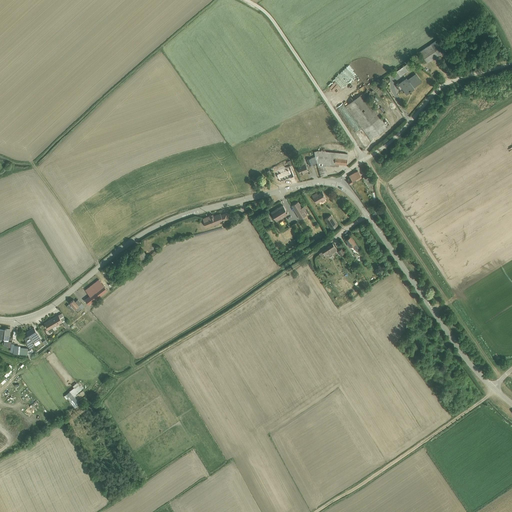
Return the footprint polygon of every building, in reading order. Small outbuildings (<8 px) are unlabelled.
[(437,41),(418,53),(425,64),(427,63),(445,52),(437,41)] [(407,64),(397,71),(400,77),(410,69),(407,64)] [(399,84),(396,86),(400,91),(403,89),(407,94),(414,89),(413,88),(421,82),(416,74),(407,80),(406,78),(398,84),(399,84)] [(363,93),(345,107),(371,140),(388,127),(363,93)] [(363,132),(358,135),(366,145),(371,141),(363,132)] [(315,156),(317,163),(321,177),(327,175),(324,165),(339,167),(339,164),(347,165),(348,154),(325,152),(326,150),(321,150),(321,151),(318,151),(314,151),(315,156)] [(317,163),(315,156),(307,159),(309,165),(317,163)] [(301,165),(298,166),(301,173),(308,170),(305,161),(300,162),(301,165)] [(280,173),(277,174),(280,181),(294,176),(290,165),(286,167),(287,170),(284,171),(283,168),(278,170),(280,173)] [(351,179),(348,181),(350,185),(362,178),(358,171),(356,172),(355,172),(349,176),(351,179)] [(367,175),(363,178),(369,188),(374,185),(373,183),(374,182),(371,177),(369,178),(367,175)] [(317,193),(312,196),(316,204),(321,202),(322,202),(325,201),(325,199),(326,198),(325,196),(322,192),(318,195),(317,193)] [(298,202),(291,206),(300,219),(306,215),(304,211),(307,210),(304,206),(302,208),(298,202)] [(276,210),(271,213),(277,221),(289,214),(283,205),(280,207),(279,207),(275,209),(276,210)] [(210,215),(203,218),(206,227),(229,218),(227,213),(221,215),(220,213),(214,216),(213,214),(210,215)] [(331,215),(325,219),(331,230),(338,226),(331,215)] [(351,237),(346,240),(348,243),(347,243),(350,248),(351,247),(351,248),(353,247),(357,252),(360,250),(351,237)] [(327,248),(319,254),(322,257),(328,253),(330,255),(337,250),(333,244),(327,248)] [(143,249),(136,254),(142,263),(149,258),(143,249)] [(90,296),(85,300),(89,305),(108,290),(99,279),(85,290),(90,296)] [(75,309),(78,312),(84,306),(78,299),(76,301),(74,299),(70,303),(75,309)] [(59,315),(63,322),(66,328),(69,326),(62,313),(59,315)] [(63,322),(59,315),(44,323),(49,332),(53,330),(52,328),(63,322)] [(32,340),(27,343),(26,343),(30,348),(36,345),(34,343),(39,340),(41,339),(34,327),(27,332),(29,335),(32,340)] [(0,329),(0,339),(4,340),(3,345),(8,347),(11,347),(12,341),(8,341),(10,329),(5,328),(5,330),(0,329)] [(15,345),(13,354),(19,354),(20,353),(27,354),(30,354),(30,353),(32,353),(33,351),(31,348),(29,350),(28,350),(28,348),(20,347),(20,346),(15,345)] [(74,388),(69,392),(74,398),(79,394),(78,393),(82,390),(77,383),(73,387),(74,388)]
